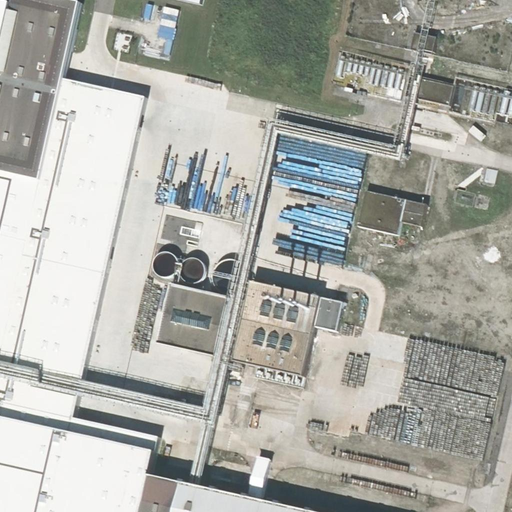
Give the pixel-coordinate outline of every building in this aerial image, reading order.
[(0,0),(0,377),(69,80),(87,0),(0,0)] [(166,7),(160,35),(173,38),(180,10),(166,7)] [(410,48),(431,53),(435,37),(414,32),(410,48)] [(403,93),(444,102),(448,84),(407,75),(403,93)] [(149,97),(69,80),(0,377),(0,403),(6,405),(77,421),(149,97)] [(256,191),(271,195),(277,171),(262,167),(256,191)] [(289,202),(296,200),(300,197),(302,192),(302,186),(300,180),(296,177),(288,175),(283,176),(278,181),(276,187),(276,193),(279,198),(284,201),(289,202)] [(316,209),(323,207),(326,204),(329,199),(329,193),(326,187),(322,184),(315,182),(310,184),(305,188),(302,194),(303,200),(306,205),(311,208),(316,209)] [(345,214),(351,212),(355,209),(358,204),(358,198),(355,192),(351,189),(344,187),(338,189),(333,193),(331,199),(332,205),(334,210),(339,213),(345,214)] [(365,189),(357,225),(395,234),(399,220),(420,224),(425,203),(365,189)] [(172,275),(177,272),(180,266),(180,260),(176,253),(170,251),(164,251),(158,254),(155,259),(155,265),(156,269),(160,274),(166,276),(172,275)] [(199,280),(204,276),(207,270),(206,264),(202,258),(196,255),(190,255),(185,259),(182,264),(181,270),(183,274),(186,278),(193,281),(199,280)] [(226,290),(233,291),(238,289),(244,285),(247,279),(247,272),(244,265),(240,262),(233,259),(227,260),(221,263),(217,269),(216,276),(217,281),(221,287),(226,290)] [(248,299),(172,283),(160,341),(256,363),(254,374),(303,385),(306,374),(304,374),(316,323),(337,328),(344,299),(291,287),(292,283),(278,280),(277,284),(253,278),(248,299)] [(0,431),(0,511),(142,511),(159,439),(77,421),(6,405),(0,431)] [(317,511),(153,475),(144,511),(317,511)]
